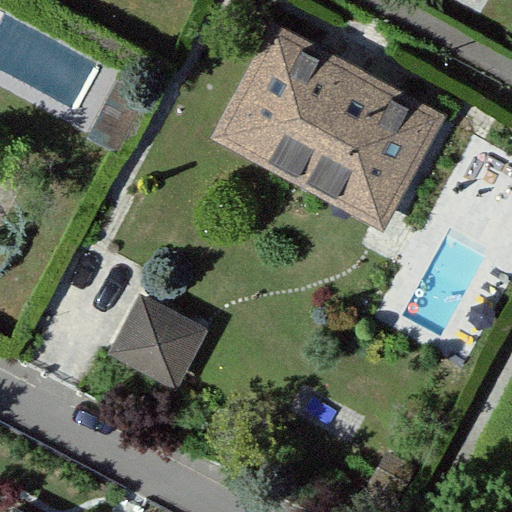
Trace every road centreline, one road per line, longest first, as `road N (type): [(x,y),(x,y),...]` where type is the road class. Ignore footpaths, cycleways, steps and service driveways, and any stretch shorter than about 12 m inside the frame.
road 1 (residential): [(228,511),(0,391)]
road 2 (residential): [(511,70),(381,0)]
